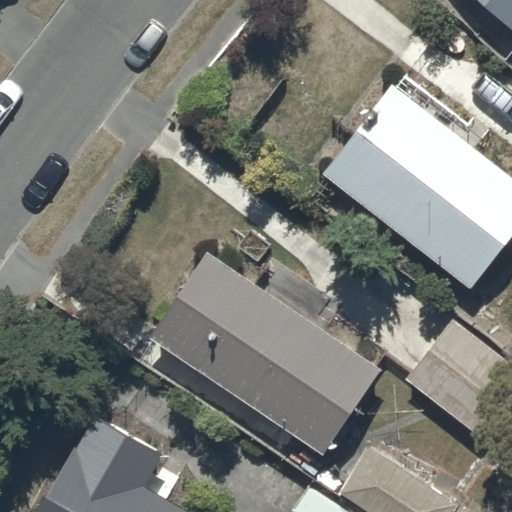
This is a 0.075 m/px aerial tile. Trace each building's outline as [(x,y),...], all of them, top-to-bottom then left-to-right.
[(511,0),(497,0),(511,13),(511,0)] [(403,59),(325,161),(471,277),(511,225),(511,160),(482,138),(490,128),(403,59)] [(209,240),(150,324),(277,412),(263,432),(291,452),(305,432),(323,444),(381,359),(330,324),(343,305),(271,254),(257,274),(209,240)] [(511,357),(454,311),(409,371),(481,428),(511,389),(511,357)] [(97,400),(32,511),(205,511),(145,477),(167,440),(97,400)] [(374,436),(342,486),(381,511),(472,511),(456,501),(461,494),(374,436)] [(365,511),(310,475),(286,511),(365,511)]
